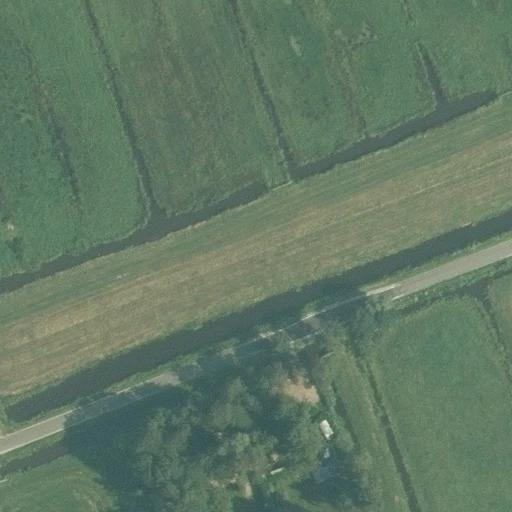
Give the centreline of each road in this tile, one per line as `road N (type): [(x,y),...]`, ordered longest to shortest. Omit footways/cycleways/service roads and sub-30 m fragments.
road 1 (track): [(0,381),(511,161)]
road 2 (tertiary): [(0,447),(511,248)]
road 3 (track): [(448,511),(370,303)]
